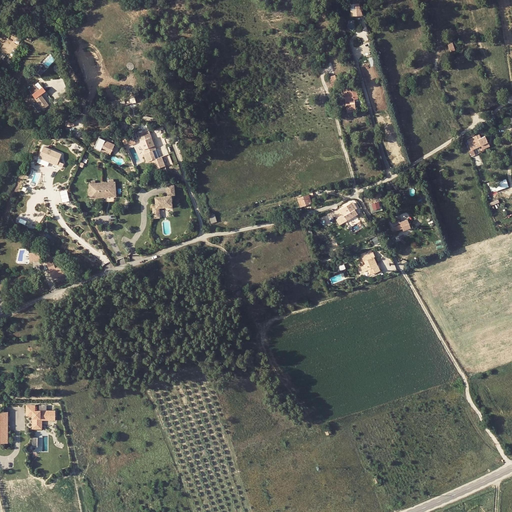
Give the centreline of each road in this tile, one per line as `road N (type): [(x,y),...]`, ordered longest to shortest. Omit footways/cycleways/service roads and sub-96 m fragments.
road 1 (unclassified): [(0,316),(203,235),(364,195)]
road 2 (track): [(364,195),(511,96)]
